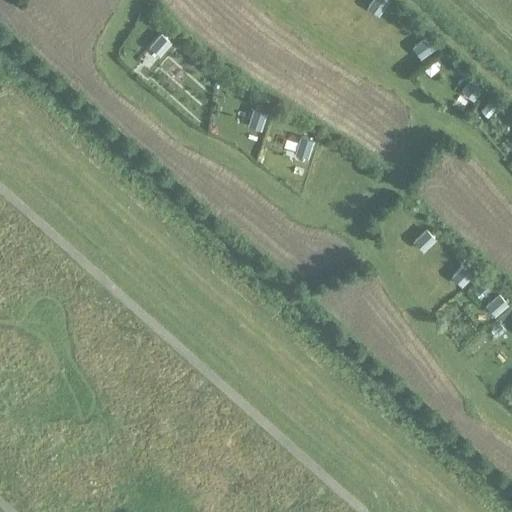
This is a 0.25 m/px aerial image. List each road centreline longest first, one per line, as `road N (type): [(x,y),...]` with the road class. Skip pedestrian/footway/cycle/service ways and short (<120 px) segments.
road 1 (track): [(267,0),(308,34),(410,92),(422,122),(394,180),(341,221),(480,400),(511,424)]
road 2 (track): [(341,221),(307,210),(246,164),(197,144),(102,61),(129,0)]
